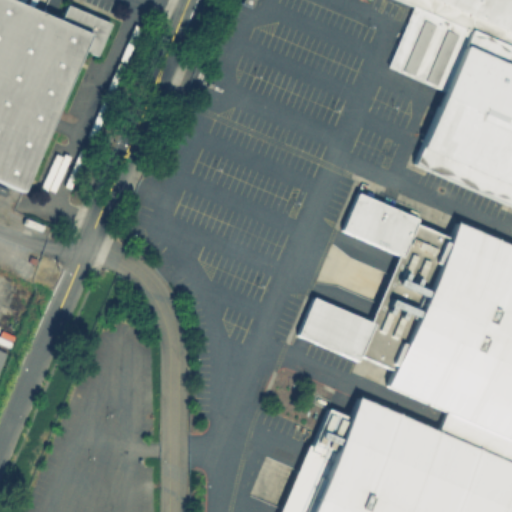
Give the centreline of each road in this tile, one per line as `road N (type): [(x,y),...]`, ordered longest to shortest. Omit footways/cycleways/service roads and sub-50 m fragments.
road 1 (residential): [(174,511),(174,352),(166,312),(146,278),(87,245)]
road 2 (tertiary): [(87,245),(193,0)]
road 3 (residential): [(0,446),(59,309)]
